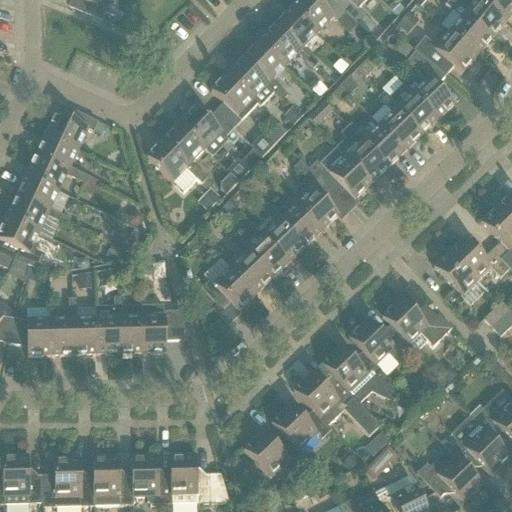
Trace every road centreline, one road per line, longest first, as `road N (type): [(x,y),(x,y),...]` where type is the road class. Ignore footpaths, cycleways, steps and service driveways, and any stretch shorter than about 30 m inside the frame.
road 1 (residential): [(0,399),(195,395),(220,387),(511,106)]
road 2 (residential): [(30,78),(131,114),(245,0)]
